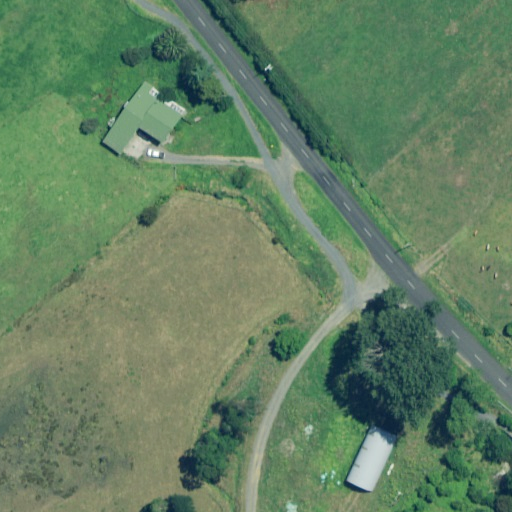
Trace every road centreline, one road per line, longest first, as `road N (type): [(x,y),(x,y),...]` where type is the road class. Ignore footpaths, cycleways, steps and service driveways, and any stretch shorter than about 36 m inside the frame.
road 1 (unclassified): [(190,0),(432,313),(511,391)]
road 2 (track): [(250,511),(277,407),(327,320)]
